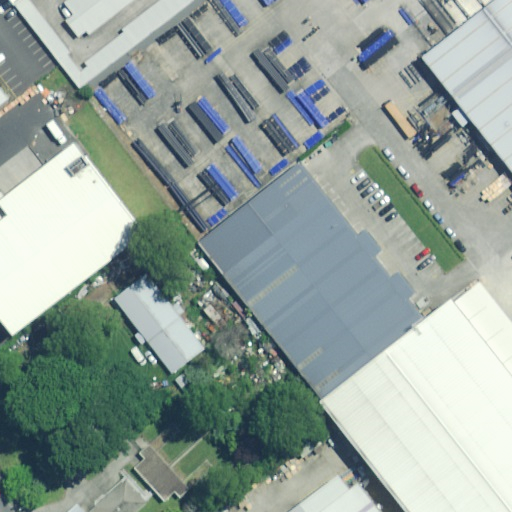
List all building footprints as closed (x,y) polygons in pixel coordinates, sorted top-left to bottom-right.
[(19,0),(0,0),(8,9),(19,0)] [(187,0),(150,0),(70,62),(22,0),(20,0),(11,7),(73,87),(187,0)] [(126,0),(59,0),(57,3),(81,35),(126,0)] [(511,0),(489,0),(415,57),(511,183),(511,0)] [(137,235),(69,148),(0,200),(0,328),(6,336),(137,235)] [(421,320),(321,191),(220,269),(319,398),(421,320)] [(199,348),(141,272),(109,297),(167,372),(199,348)] [(511,511),(511,316),(484,282),(336,399),(425,511),(511,511)] [(214,467),(173,423),(139,454),(145,459),(134,469),(152,490),(147,495),(130,476),(125,481),(90,511),(82,511),(77,506),(69,511),(138,511),(147,504),(145,503),(155,493),(164,502),(174,493),(179,498),(214,467)] [(360,511),(336,482),(297,511),(360,511)]
